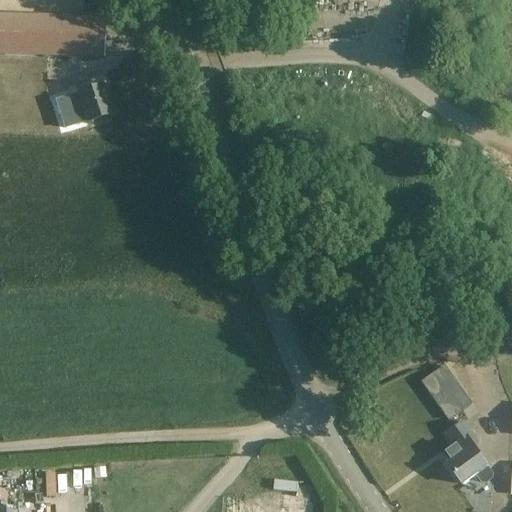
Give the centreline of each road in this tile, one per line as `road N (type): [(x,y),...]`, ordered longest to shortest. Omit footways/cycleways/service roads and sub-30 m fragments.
road 1 (unclassified): [(376,511),(312,409),(153,0)]
road 2 (track): [(312,409),(259,434),(0,460)]
road 3 (track): [(312,409),(424,365),(511,344)]
